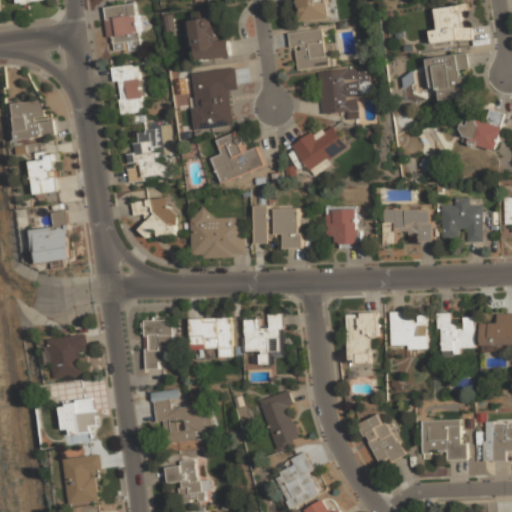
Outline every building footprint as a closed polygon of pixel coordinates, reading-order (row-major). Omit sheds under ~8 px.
[(332,19),(329,0),(297,0),(300,22),(332,19)] [(143,49),(140,2),(106,4),(110,51),(143,49)] [(474,25),(468,25),(466,3),(437,6),(439,27),(430,28),(432,43),(475,38),(474,25)] [(234,56),(232,37),(220,39),(216,8),(195,11),(196,19),(190,20),(194,61),(234,56)] [(290,32),(296,70),(334,64),(331,41),(327,42),(324,27),(290,32)] [(428,56),(432,89),(441,88),(442,99),(466,96),(462,69),(471,68),(469,51),(428,56)] [(113,66),(121,114),(147,109),(140,61),(113,66)] [(370,66),(320,70),(323,114),(359,111),(358,94),(372,93),(370,66)] [(192,71),(198,129),(234,125),(231,90),(239,89),(237,67),(192,71)] [(192,107),(197,107),(195,95),(190,96),(187,78),(173,80),(176,106),(191,104),(192,107)] [(44,99),(14,102),(18,138),(57,134),(55,119),(46,120),(44,99)] [(497,149),(507,117),(493,112),(490,122),(466,114),(458,137),(497,149)] [(294,145),(310,172),(349,149),(333,122),(294,145)] [(168,175),(167,162),(160,162),(156,128),(139,129),(140,141),(134,142),(135,151),(128,152),(130,179),(168,175)] [(212,155),(221,181),(266,166),(259,145),(247,149),(240,129),(216,138),(221,152),(212,155)] [(60,191),(56,152),(31,154),(36,194),(60,191)] [(136,216),(143,215),(145,233),(159,231),(159,235),(177,232),(172,195),(134,200),(136,216)] [(473,197),(453,197),(453,206),(443,206),(443,239),(464,238),(464,240),(485,240),(484,204),(473,205),(473,197)] [(286,246),(304,246),(304,205),(255,206),(255,239),(286,238),(286,246)] [(384,241),(401,241),(401,232),(418,232),(418,241),(434,241),(435,205),(385,205),(384,241)] [(360,246),(360,208),(327,208),(327,238),(336,238),(336,246),(360,246)] [(33,227),(37,265),(75,261),(69,209),(53,211),(54,225),(33,227)] [(193,256),(246,255),(245,215),(212,216),(212,209),(192,210),(193,256)] [(410,310),(392,310),(392,348),(428,348),(429,316),(410,316),(410,310)] [(441,351),(477,350),(476,313),(465,314),(465,321),(456,321),(455,311),(440,311),(441,351)] [(482,349),(511,348),(511,311),(499,311),(499,322),(481,322),(482,349)] [(350,373),(371,372),(370,335),(381,334),(380,312),(348,313),(350,373)] [(246,351),(259,351),(260,364),(275,364),(275,357),(285,357),(283,313),(269,314),(269,328),(261,328),(261,319),(246,320),(246,351)] [(232,317),(190,318),(191,349),(219,349),(219,357),(233,357),(232,317)] [(145,320),(146,369),(160,369),(160,362),(166,362),(166,347),(174,347),(173,333),(176,333),(176,320),(145,320)] [(81,352),(89,351),(88,334),(52,336),(55,377),(82,375),(81,352)] [(153,393),(157,422),(165,421),(169,453),(180,451),(179,442),(214,437),(210,413),(204,414),(203,404),(171,409),(170,399),(181,397),(180,389),(153,393)] [(262,400),(277,447),(300,440),(289,406),(295,404),(291,391),(262,400)] [(65,434),(98,430),(94,398),(61,401),(65,434)] [(361,422),(382,466),(406,454),(386,410),(361,422)] [(424,451),(448,450),(448,459),(469,459),(468,441),(462,441),(461,418),(423,419),(424,451)] [(507,449),(511,449),(511,424),(485,424),(485,460),(507,460),(507,449)] [(292,458),(295,466),(277,474),(291,508),(320,496),(310,472),(314,470),(306,452),(292,458)] [(65,459),(70,504),(99,501),(96,470),(103,470),(101,454),(65,459)] [(168,467),(169,483),(180,482),(182,502),(206,500),(205,491),(211,491),(210,479),(198,481),(196,460),(180,461),(181,466),(168,467)] [(303,511),(342,511),(341,509),(336,511),(331,511),(323,499),(303,511)]
